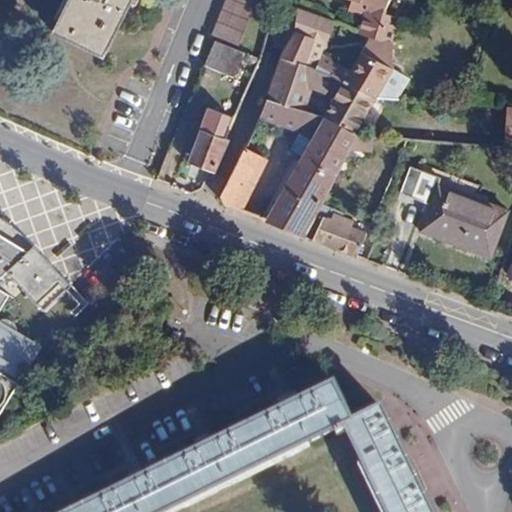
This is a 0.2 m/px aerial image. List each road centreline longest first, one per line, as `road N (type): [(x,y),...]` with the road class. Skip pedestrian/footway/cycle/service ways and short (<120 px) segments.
road 1 (residential): [(0,492),(310,348),(337,353),(449,416),(486,454)]
road 2 (residential): [(511,340),(201,224)]
road 3 (residential): [(201,224),(289,0)]
road 4 (residential): [(201,224),(0,135)]
